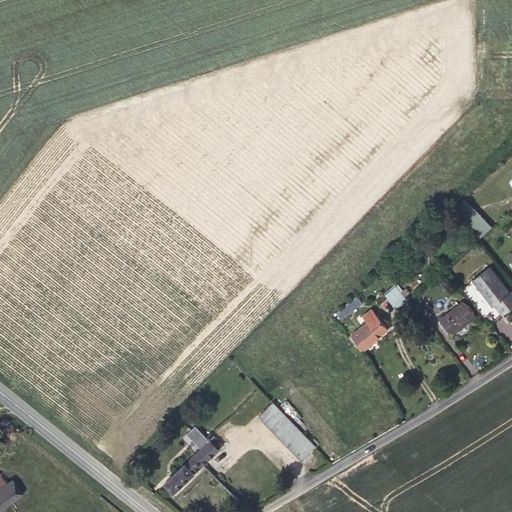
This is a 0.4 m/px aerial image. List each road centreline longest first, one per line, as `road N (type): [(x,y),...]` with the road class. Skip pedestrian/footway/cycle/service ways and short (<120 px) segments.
road 1 (unclassified): [(511,359),(256,511)]
road 2 (secondary): [(0,389),(151,511)]
